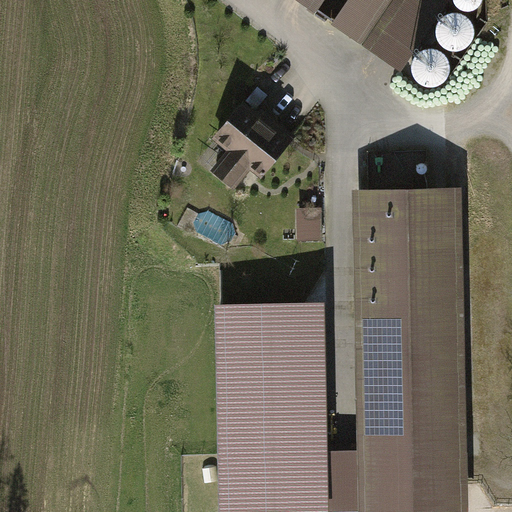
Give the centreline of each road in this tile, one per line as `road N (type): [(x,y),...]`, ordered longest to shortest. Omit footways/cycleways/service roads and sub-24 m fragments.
road 1 (track): [(250,0),(340,81),(347,447)]
road 2 (track): [(340,81),(392,120),(511,122)]
